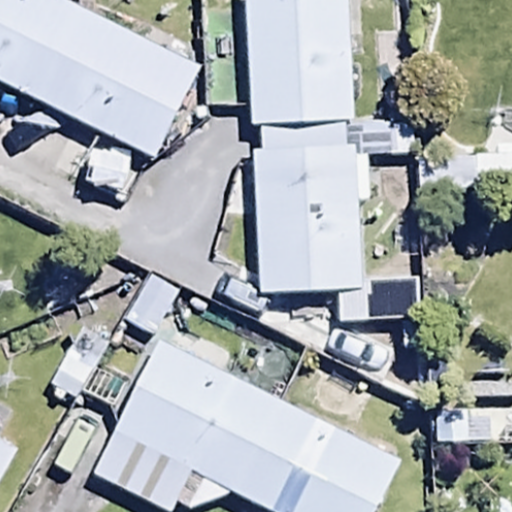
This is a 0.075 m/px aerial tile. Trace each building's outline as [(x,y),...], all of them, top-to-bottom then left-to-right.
[(33,0),(0,0),(0,97),(154,176),(201,85),(33,0)] [(362,293),(357,160),(348,160),(347,134),(356,133),(351,0),(248,0),(253,139),(261,139),(262,163),(253,163),(258,310),(337,307),(338,336),(409,334),(408,291),(362,293)] [(511,166),(418,166),(418,203),(511,202),(511,166)] [(152,284),(123,330),(153,349),(182,303),(152,284)] [(164,352),(94,486),(141,511),(176,511),(192,484),(245,511),(383,511),(402,477),(164,352)] [(0,501),(20,466),(0,454),(0,501)]
